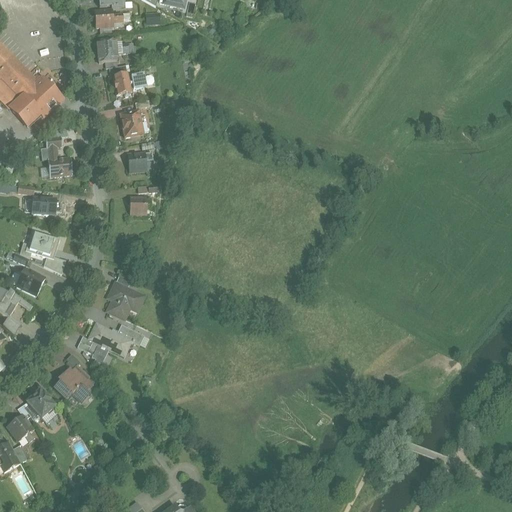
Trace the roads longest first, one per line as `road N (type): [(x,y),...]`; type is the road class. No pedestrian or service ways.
road 1 (residential): [(73,0),(95,201),(90,253),(50,342),(0,395)]
road 2 (track): [(399,444),(511,486)]
